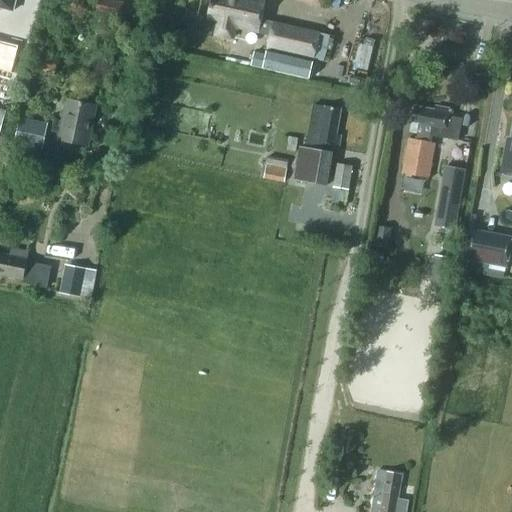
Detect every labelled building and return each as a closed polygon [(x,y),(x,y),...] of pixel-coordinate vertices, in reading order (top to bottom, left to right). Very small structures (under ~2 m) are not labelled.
[(0,0),(0,8),(11,11),(13,0),(0,0)] [(95,0),(93,12),(119,17),(122,2),(112,0),(95,0)] [(219,20),(216,34),(233,38),(235,26),(258,32),(266,1),(262,0),(211,0),(207,18),(219,20)] [(273,23),(267,46),(254,42),(249,64),(309,79),(320,33),(273,23)] [(351,36),(346,72),(369,75),(374,39),(351,36)] [(0,56),(0,85),(13,88),(20,61),(0,56)] [(58,140),(88,146),(96,106),(67,99),(62,121),(54,119),(52,131),(60,133),(58,140)] [(338,149),(341,136),(336,135),(341,109),(313,105),(306,144),(316,146),(315,150),(300,147),(294,180),(326,186),(332,148),(338,149)] [(457,140),(461,119),(450,117),(451,110),(435,107),(435,111),(414,107),(412,122),(411,131),(417,132),(416,139),(409,138),(402,173),(428,178),(435,143),(430,142),(431,135),(457,140)] [(42,150),(47,124),(20,118),(14,144),(42,150)] [(511,134),(511,140),(508,139),(500,174),(511,176),(511,134)] [(286,149),(296,151),(298,138),(288,136),(286,149)] [(284,182),(286,169),(288,158),(267,154),(266,165),(264,178),(284,182)] [(333,187),(348,190),(352,166),(338,164),(333,187)] [(440,196),(434,226),(453,229),(459,192),(463,169),(443,165),(439,189),(441,189),(440,196)] [(511,236),(470,228),(464,260),(467,261),(505,268),(507,268),(511,241),(511,236)] [(51,267),(39,265),(27,262),(29,252),(11,248),(9,255),(0,253),(0,274),(23,279),(22,282),(34,285),(36,278),(48,280),(51,267)] [(60,293),(81,297),(87,269),(66,265),(60,293)] [(406,511),(409,500),(398,498),(402,475),(377,470),(371,511),(376,511),(406,511)]
